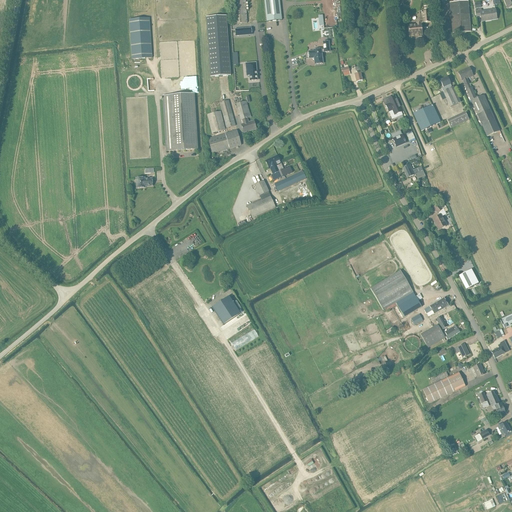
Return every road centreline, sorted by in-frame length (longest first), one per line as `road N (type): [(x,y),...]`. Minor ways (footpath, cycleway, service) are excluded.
road 1 (unclassified): [(68,296),(221,168),(298,119),(358,99)]
road 2 (unclassified): [(511,410),(474,325),(390,179),(358,99)]
road 3 (unknown): [(146,228),(295,467)]
road 4 (unclassified): [(358,99),(511,28)]
